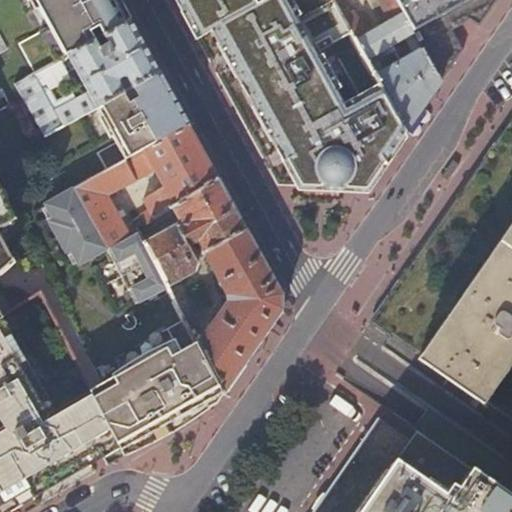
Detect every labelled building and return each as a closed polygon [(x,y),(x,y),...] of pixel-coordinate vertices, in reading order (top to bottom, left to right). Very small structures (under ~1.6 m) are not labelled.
[(120,0),(30,0),(35,7),(39,7),(49,26),(39,31),(55,62),(60,59),(68,55),(95,40),(105,34),(131,20),(120,0)] [(367,190),(407,133),(384,91),(346,111),(316,55),(353,35),(344,19),(333,0),(268,0),(257,6),(253,0),(175,0),(197,40),(214,30),(302,187),(367,190)] [(426,105),(441,83),(423,51),(386,72),(382,65),(377,56),(382,54),(384,58),(389,55),(387,51),(414,35),(394,0),(379,0),(392,22),(366,36),(354,13),(344,19),(353,35),(384,91),(407,133),(426,105)] [(465,15),(456,0),(394,0),(414,35),(423,51),(441,83),(459,57),(465,49),(449,24),(465,15)] [(495,5),(498,0),(456,0),(465,15),(468,14),(470,17),(482,25),(495,5)] [(17,84),(46,136),(99,107),(160,73),(148,50),(131,20),(105,34),(110,45),(100,50),(95,40),(68,55),(88,92),(75,98),(72,93),(56,102),(49,90),(71,78),(60,59),(55,62),(17,84)] [(387,63),(384,58),(382,54),(377,56),(382,65),(387,63)] [(160,73),(99,107),(128,159),(189,125),(184,116),(172,93),(160,73)] [(511,120),(370,324),(374,329),(391,340),(393,338),(414,352),(481,397),(479,399),(511,421),(511,120)] [(189,125),(128,159),(75,188),(86,208),(155,170),(163,186),(143,199),(150,209),(139,216),(145,224),(172,207),(218,178),(204,152),(189,125)] [(227,302),(198,343),(224,393),(282,310),(282,294),(271,274),(218,178),(172,207),(180,223),(144,243),(167,287),(195,272),(197,262),(188,246),(198,241),(227,294),(227,302)] [(136,304),(168,288),(167,287),(144,243),(137,230),(130,234),(109,247),(91,215),(86,208),(75,188),(45,204),(53,220),(49,222),(66,253),(70,250),(79,265),(107,249),(136,304)] [(0,320),(2,319),(2,318),(5,315),(0,308),(0,265),(1,265),(1,264),(2,264),(2,263),(3,263),(4,262),(5,261),(6,261),(6,260),(7,260),(7,259),(3,251),(6,249),(0,237),(0,227),(14,219),(0,189),(0,320)] [(105,208),(91,215),(109,247),(130,234),(118,211),(110,215),(105,208)] [(0,437),(2,442),(37,506),(40,504),(33,492),(77,466),(47,410),(57,403),(49,387),(5,315),(2,318),(2,319),(0,320),(0,437)] [(90,391),(123,456),(143,445),(172,428),(202,410),(201,408),(205,406),(209,404),(210,405),(220,400),(224,393),(198,343),(197,342),(180,352),(175,343),(90,391)] [(79,370),(49,387),(57,403),(47,410),(77,466),(101,452),(108,465),(123,456),(90,391),(79,370)] [(373,415),(372,416),(306,511),(511,511),(511,498),(409,427),(403,435),(373,415)] [(0,442),(0,511),(27,511),(37,506),(2,442),(0,442)]
